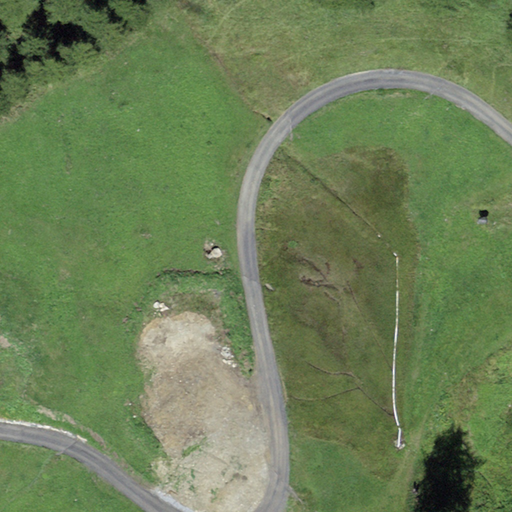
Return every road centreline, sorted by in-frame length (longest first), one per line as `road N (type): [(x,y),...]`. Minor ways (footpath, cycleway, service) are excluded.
road 1 (track): [(268,511),(279,453),(245,220),(251,179),(269,142),(324,91),(374,76),(447,89),(511,133)]
road 2 (track): [(0,428),(75,446),(164,511)]
